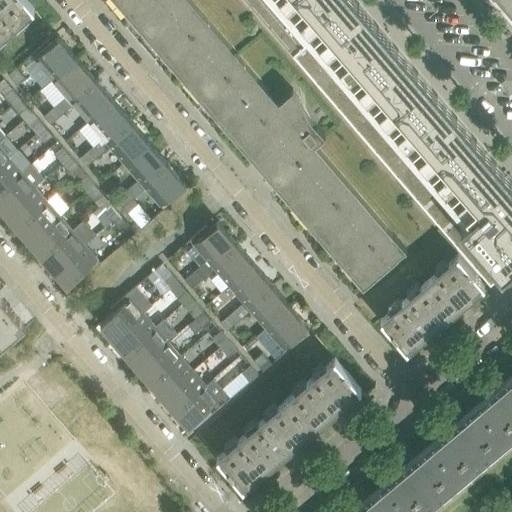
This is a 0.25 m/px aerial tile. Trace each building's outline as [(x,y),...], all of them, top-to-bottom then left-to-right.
[(34,8),(27,0),(0,0),(0,2),(7,10),(3,14),(13,25),(32,9),(33,9),(34,8)] [(117,0),(120,3),(128,12),(136,22),(146,33),(156,45),(164,54),(172,63),(182,75),(192,87),(200,96),(208,105),(219,118),(254,159),(263,169),(272,180),(285,195),(290,200),(291,201),(301,213),(306,208),(314,217),(322,226),(316,231),(326,243),(337,255),(342,250),(350,259),(358,268),(352,273),(363,285),(365,283),(366,284),(369,281),(406,248),(396,237),(388,227),(370,206),(352,185),(333,163),(315,143),(324,136),(325,135),(317,126),(316,124),(311,119),(308,113),(307,112),(303,103),(301,100),(296,92),(293,88),(279,101),(261,80),(243,59),(225,38),(207,17),(192,0),(117,0)] [(246,0),(491,284),(492,282),(492,281),(511,264),(511,181),(378,26),(356,0),(246,0)] [(511,0),(502,0),(511,11),(511,0)] [(0,36),(4,33),(13,25),(3,14),(7,10),(0,2),(0,36)] [(77,57),(58,35),(57,36),(33,57),(51,78),(77,57)] [(70,100),(95,78),(77,57),(51,78),(70,100)] [(25,77),(16,66),(8,74),(17,84),(25,77)] [(88,121),(113,99),(95,78),(70,100),(88,121)] [(20,97),(12,87),(3,95),(11,104),(20,97)] [(28,106),(20,97),(11,104),(19,113),(28,106)] [(61,114),(72,105),(64,97),(53,106),(61,114)] [(106,142),(131,120),(113,99),(88,121),(106,142)] [(50,123),(61,114),(53,106),(43,115),(50,123)] [(45,126),(37,116),(28,124),(36,133),(45,126)] [(124,162),(149,141),(131,120),(106,142),(124,162)] [(53,135),(45,126),(36,133),(44,142),(53,135)] [(97,156),(108,147),(100,138),(90,148),(97,156)] [(142,183),(166,161),(149,141),(124,162),(142,183)] [(0,164),(9,156),(0,145),(0,164)] [(70,155),(62,146),(53,153),(61,162),(70,155)] [(87,165),(97,156),(90,148),(79,157),(87,165)] [(78,164),(70,155),(61,162),(69,171),(78,164)] [(0,189),(22,170),(9,156),(0,164),(0,189)] [(176,191),(184,184),(185,184),(186,184),(166,161),(142,183),(163,208),(180,194),(179,193),(178,194),(176,191)] [(0,203),(6,210),(34,185),(22,170),(0,189),(0,203)] [(95,184),(87,175),(79,182),(86,191),(95,184)] [(133,198),(144,189),(136,180),(126,189),(133,198)] [(103,193),(95,184),(86,191),(94,200),(103,193)] [(18,224),(47,199),(34,185),(6,210),(18,224)] [(122,207),(133,198),(126,189),(115,198),(122,207)] [(31,239),(60,214),(47,199),(18,224),(31,239)] [(120,213),(112,204),(104,211),(112,220),(120,213)] [(128,222),(120,213),(112,220),(120,230),(128,222)] [(43,253),(72,229),(60,214),(31,239),(43,253)] [(236,242),(217,220),(216,221),(208,228),(206,226),(207,225),(206,224),(189,238),(211,264),(236,242)] [(58,270),(86,245),(72,229),(43,253),(58,270)] [(229,284),(254,263),(236,242),(211,264),(229,284)] [(84,276),(101,262),(86,245),(58,270),(70,284),(71,283),(70,282),(82,272),(84,275),(83,275),(84,276)] [(484,284),(458,253),(456,254),(457,255),(427,280),(439,294),(441,292),(455,307),(482,285),(483,285),(484,284)] [(202,278),(213,269),(205,261),(195,270),(202,278)] [(247,306),(272,284),(254,263),(229,284),(247,306)] [(191,287),(202,278),(195,270),(184,279),(191,287)] [(178,281),(170,271),(162,279),(170,288),(178,281)] [(455,307),(441,292),(439,294),(427,280),(409,295),(419,307),(416,312),(431,328),(455,307)] [(186,290),(178,281),(170,288),(178,297),(186,290)] [(265,326),(290,305),(272,284),(247,306),(265,326)] [(114,336),(143,311),(151,303),(135,285),(110,307),(111,308),(112,307),(114,309),(102,320),(101,320),(100,320),(114,336)] [(431,328),(416,312),(419,307),(409,295),(383,317),(382,316),(380,318),(407,349),(408,348),(408,347),(431,328)] [(0,318),(11,309),(0,296),(0,318)] [(203,310),(195,301),(187,308),(195,317),(203,310)] [(238,320),(249,311),(241,302),(231,312),(238,320)] [(309,327),(290,305),(265,326),(283,348),(308,327),(309,327)] [(0,348),(26,326),(11,309),(0,318),(0,348)] [(211,319),(203,310),(195,317),(203,326),(211,319)] [(126,351),(155,326),(143,311),(114,336),(126,351)] [(228,329),(238,320),(231,312),(220,321),(228,329)] [(139,365),(168,340),(176,333),(164,318),(155,326),(126,351),(139,365)] [(228,339),(220,330),(212,337),(220,346),(228,339)] [(236,348),(228,339),(220,346),(228,356),(236,348)] [(151,380),(180,355),(168,340),(139,365),(151,380)] [(271,363),(262,352),(253,359),(263,370),(271,363)] [(164,394),(193,369),(180,355),(151,380),(164,394)] [(361,388),(335,356),(333,357),(334,358),(286,398),(312,428),(359,388),(359,389),(361,388)] [(258,374),(250,364),(241,371),(249,381),(258,374)] [(176,409),(205,384),(193,369),(164,394),(176,409)] [(190,423),(218,400),(226,393),(213,378),(206,384),(205,384),(176,409),(190,424),(191,424),(190,423)] [(511,379),(478,407),(505,439),(511,433),(511,379)] [(260,471),(291,445),(312,428),(286,398),(238,439),(250,452),(246,456),(260,471)] [(459,478),(505,439),(478,407),(432,446),(459,478)] [(260,471),(246,456),(250,452),(238,439),(219,455),(218,454),(217,455),(243,487),(244,485),(260,471)] [(408,511),(418,511),(459,478),(432,446),(386,485),(408,511)] [(408,511),(386,485),(353,511),(408,511)]
